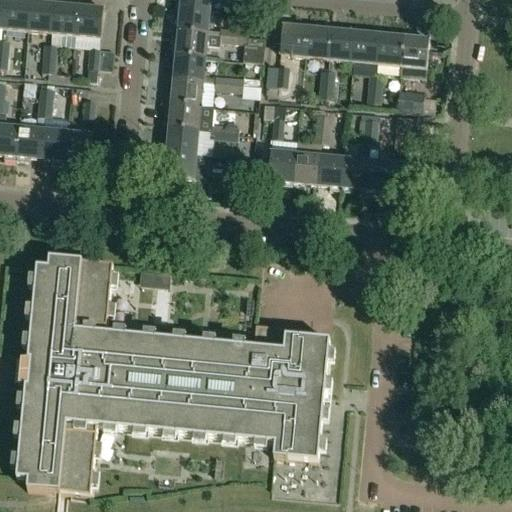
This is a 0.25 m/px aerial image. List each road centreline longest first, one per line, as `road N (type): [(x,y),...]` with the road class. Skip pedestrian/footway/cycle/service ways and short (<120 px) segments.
road 1 (residential): [(446,245),(119,216)]
road 2 (residential): [(446,245),(468,21)]
road 3 (residential): [(119,216),(143,0)]
road 4 (residential): [(468,21),(279,1)]
